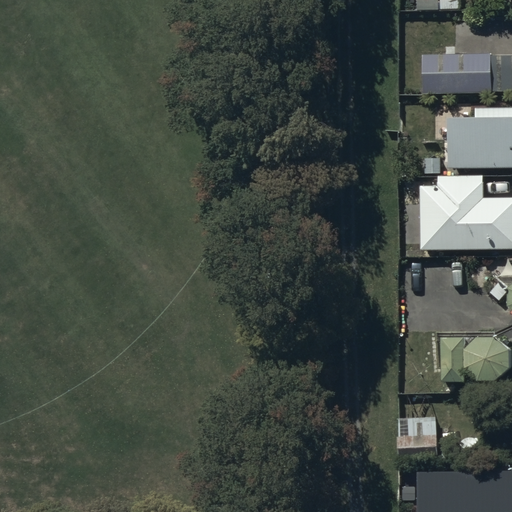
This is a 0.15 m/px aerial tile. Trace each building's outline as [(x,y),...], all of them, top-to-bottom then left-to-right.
[(511,50),(423,50),(423,90),(511,89),(511,50)] [(448,110),(448,163),(511,162),(511,100),(477,101),(477,110),(448,110)] [(439,179),(421,179),(421,244),(511,244),(511,193),(485,194),(485,172),(439,172),(439,179)] [(468,336),(444,337),(444,379),(468,379),(468,368),(469,370),(470,371),(471,373),(472,374),(474,376),(476,377),(477,378),(479,379),(481,379),(483,380),(485,380),(487,381),(489,381),(491,380),(493,380),(495,380),(497,379),(499,378),(501,377),(503,376),(504,375),(506,373),(507,371),(508,370),(509,368),(510,366),(511,364),(511,362),(511,360),(511,358),(511,356),(511,354),(511,352),(511,350),(510,348),(509,346),(508,345),(507,343),(506,341),(504,340),(503,339),(501,337),(499,336),(498,335),(496,335),(494,334),(492,334),(490,334),(488,334),(486,334),(484,334),(482,335),(480,335),(478,336),(476,337),(474,338),(473,340),(471,341),(470,343),(469,344),(468,346),(468,336)] [(438,415),(400,416),(401,455),(439,455),(438,415)] [(511,511),(511,470),(419,471),(419,511),(511,511)]
